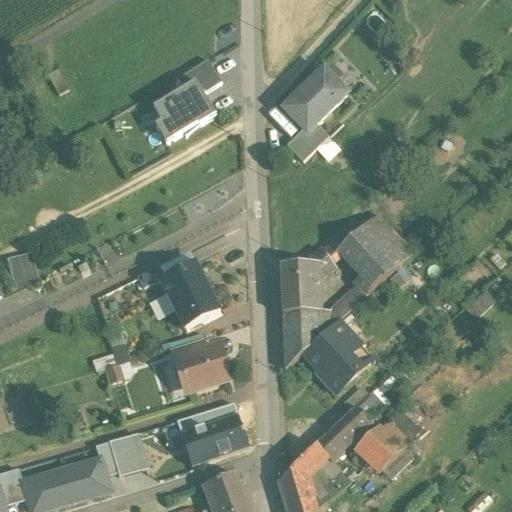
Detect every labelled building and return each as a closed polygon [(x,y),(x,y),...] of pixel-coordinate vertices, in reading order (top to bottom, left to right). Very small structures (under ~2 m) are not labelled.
[(208,64),(177,83),(184,93),(195,87),(202,99),(222,87),(208,64)] [(70,93),(58,72),(48,78),(60,99),(70,93)] [(324,74),(285,113),(304,132),(308,136),(317,127),(347,97),(324,74)] [(165,124),(156,129),(167,148),(214,120),(202,99),(195,87),(184,93),(156,110),(165,124)] [(317,127),(308,136),(304,132),(287,149),(303,165),(329,140),(317,127)] [(414,257),(379,217),(362,233),(398,271),(414,257)] [(362,233),(361,232),(340,252),(363,277),(369,283),(376,291),(398,271),(362,233)] [(335,269),(322,252),(310,261),(315,267),(316,267),(317,283),(335,269)] [(33,259),(9,265),(15,286),(38,280),(33,259)] [(166,279),(160,282),(160,283),(186,333),(223,315),(196,264),(166,279)] [(315,267),(282,268),(283,301),(317,299),(317,283),(316,267),(315,267)] [(160,268),(138,279),(145,291),(160,283),(160,282),(166,279),(160,268)] [(363,277),(354,285),(360,291),(369,283),(363,277)] [(360,291),(338,311),(318,315),(319,343),(339,325),(376,291),(369,283),(360,291)] [(317,299),(283,301),(284,316),(318,315),(317,299)] [(318,315),(284,316),(286,373),(304,357),(319,343),(318,315)] [(319,343),(304,357),(325,380),(322,383),(336,398),(370,366),(351,345),(355,342),(339,325),(319,343)] [(205,343),(170,353),(173,361),(178,363),(179,363),(208,353),(205,343)] [(208,353),(179,363),(181,363),(185,378),(183,383),(185,390),(191,394),(230,382),(220,350),(208,353)] [(372,397),(357,411),(371,424),(385,411),(372,397)] [(357,411),(317,449),(329,461),(333,465),(343,456),(341,453),(371,424),(357,411)] [(213,414),(178,426),(184,444),(197,440),(199,434),(205,431),(217,426),(213,414)] [(217,426),(205,431),(215,462),(249,450),(244,435),(238,419),(217,426)] [(199,434),(197,440),(184,444),(192,470),(215,462),(205,431),(199,434)] [(380,433),(360,452),(383,475),(403,455),(380,433)] [(109,448),(118,478),(120,482),(149,473),(137,438),(109,448)] [(403,455),(383,475),(392,484),(420,455),(412,447),(403,455)] [(100,465),(106,482),(118,478),(109,448),(96,452),(100,465)] [(317,449),(301,464),(306,480),(308,480),(329,461),(317,449)] [(329,461),(308,480),(306,480),(312,500),(341,474),(333,465),(329,461)] [(301,464),(278,485),(286,511),(315,511),(312,500),(306,480),(301,464)] [(100,465),(62,477),(72,508),(110,496),(106,482),(100,465)] [(341,474),(312,500),(315,511),(317,511),(351,485),(341,474)] [(19,477),(7,480),(17,511),(29,507),(23,489),(19,477)] [(30,511),(60,511),(72,508),(62,477),(23,489),(29,507),(30,511)] [(248,511),(235,477),(207,487),(216,510),(216,511),(248,511)] [(0,500),(3,511),(12,511),(17,511),(7,480),(0,482),(0,500)]
